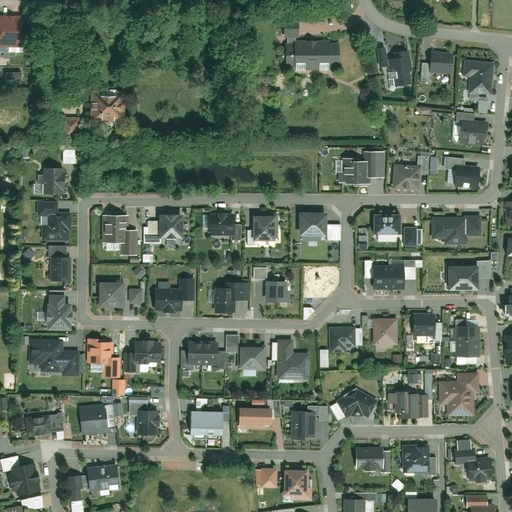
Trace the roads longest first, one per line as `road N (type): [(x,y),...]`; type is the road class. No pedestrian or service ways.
road 1 (residential): [(176,327),(87,319),(84,231),(93,201),(347,204)]
road 2 (residential): [(347,204),(485,198),(495,177),(507,42)]
road 3 (residential): [(498,430),(486,307),(341,298)]
road 4 (residential): [(498,430),(354,432),(323,458)]
road 5 (residential): [(182,455),(65,454),(53,468),(58,511)]
road 6 (residential): [(341,298),(300,327),(176,327)]
road 7 (residential): [(364,0),(390,27),(507,42)]
road 8 (residential): [(323,458),(182,455)]
road 9 (residential): [(182,455),(171,395),(176,327)]
